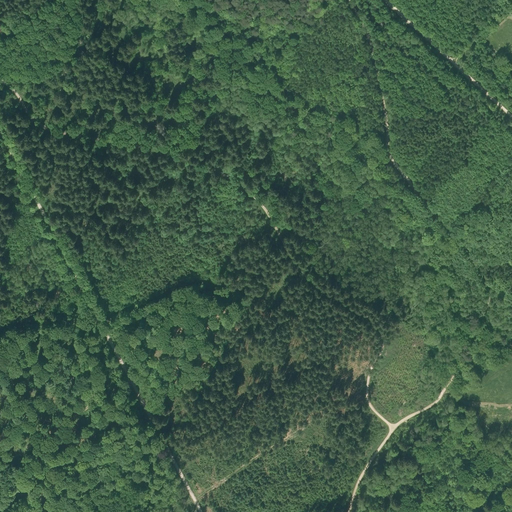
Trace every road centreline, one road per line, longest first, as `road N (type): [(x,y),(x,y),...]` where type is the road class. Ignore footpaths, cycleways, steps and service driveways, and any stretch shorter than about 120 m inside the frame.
road 1 (track): [(395,427),(369,402),(381,324),(303,271),(270,215),(244,191),(196,162),(39,122),(0,78)]
road 2 (track): [(348,0),(374,54),(389,154),(461,244),(487,295),(483,327),(439,398),(395,427)]
road 3 (track): [(130,380),(0,131)]
road 4 (track): [(130,380),(0,464)]
road 5 (track): [(201,511),(130,380)]
